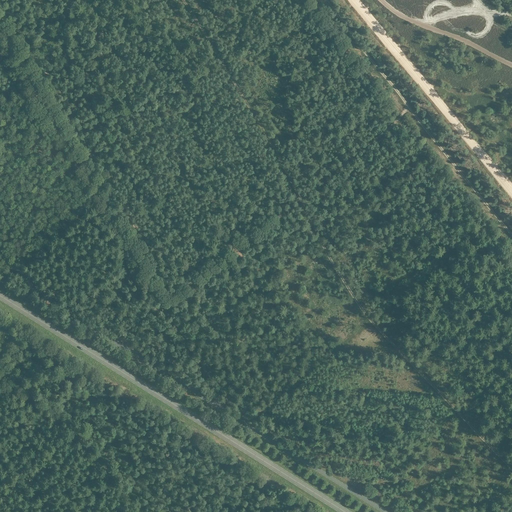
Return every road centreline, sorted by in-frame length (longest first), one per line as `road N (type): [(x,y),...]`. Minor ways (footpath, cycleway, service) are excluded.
road 1 (track): [(511,469),(359,306),(181,0)]
road 2 (unclassified): [(384,511),(85,323),(0,249)]
road 3 (primary): [(344,511),(0,295)]
road 4 (track): [(163,306),(409,107)]
road 5 (track): [(354,0),(511,189)]
road 6 (track): [(100,198),(0,26)]
road 7 (track): [(511,233),(409,107)]
road 8 (unknown): [(381,0),(404,19),(511,66)]
road 9 (track): [(409,107),(326,0)]
road 10 (track): [(163,306),(100,198)]
